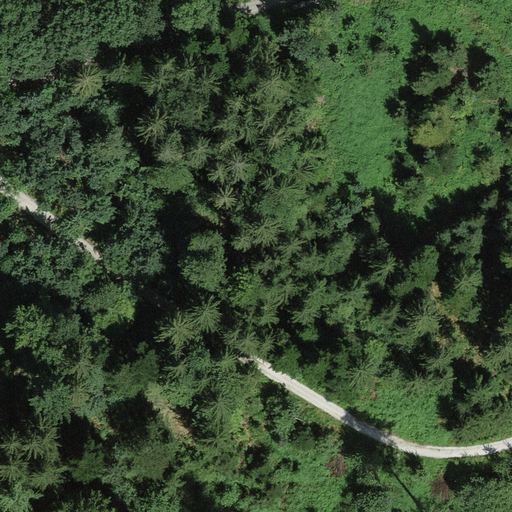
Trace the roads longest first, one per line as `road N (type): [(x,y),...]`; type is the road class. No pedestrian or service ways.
road 1 (track): [(511,443),(478,453),(407,450),(284,386),(0,178)]
road 2 (track): [(272,0),(0,89)]
